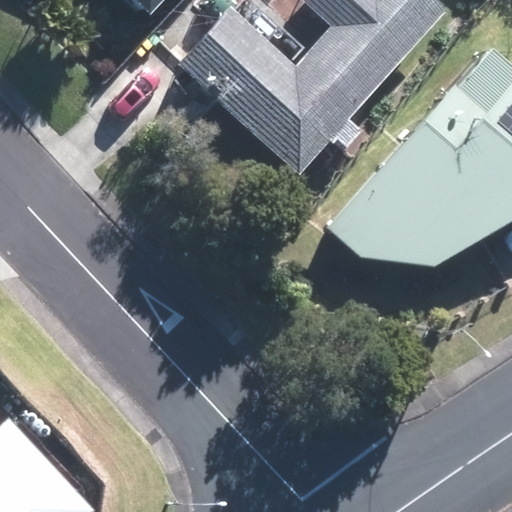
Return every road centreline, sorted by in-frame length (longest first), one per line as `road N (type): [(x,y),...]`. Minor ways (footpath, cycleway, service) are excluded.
road 1 (residential): [(0,170),(318,511)]
road 2 (tertiary): [(400,511),(511,440)]
